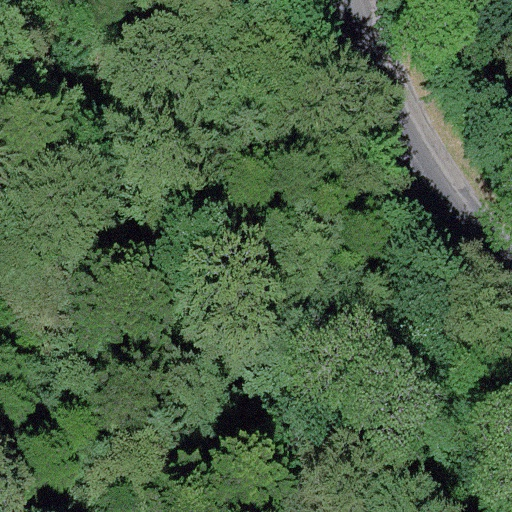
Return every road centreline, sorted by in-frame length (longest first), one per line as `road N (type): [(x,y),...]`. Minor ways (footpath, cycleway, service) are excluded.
road 1 (tertiary): [(347,0),(399,130),(443,203),(511,280)]
road 2 (residential): [(445,0),(511,114)]
